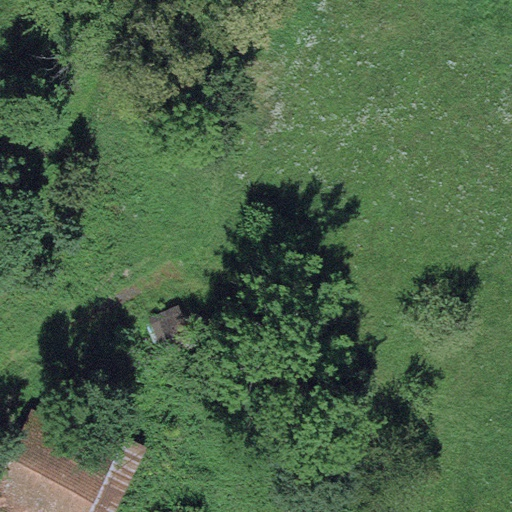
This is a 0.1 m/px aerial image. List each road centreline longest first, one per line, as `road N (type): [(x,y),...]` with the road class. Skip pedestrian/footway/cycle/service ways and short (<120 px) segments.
road 1 (track): [(126,0),(0,252)]
road 2 (track): [(0,390),(3,377),(150,280)]
